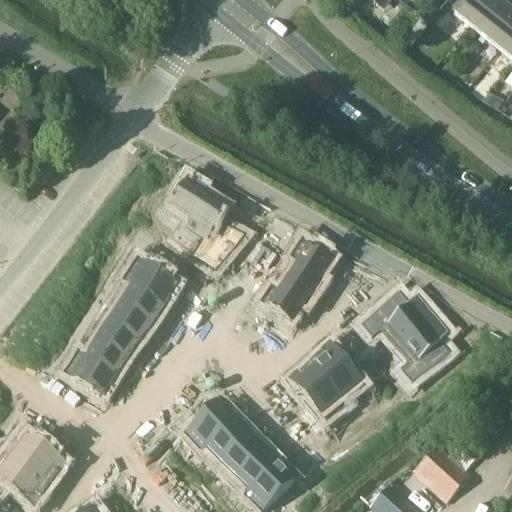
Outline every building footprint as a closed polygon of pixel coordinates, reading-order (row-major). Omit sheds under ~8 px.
[(468,31),(493,0),(467,0),(452,18),(468,31)] [(482,42),(507,10),(500,5),(503,0),(493,0),(468,31),(482,42)] [(429,24),(435,16),(428,10),(422,18),(429,24)] [(497,54),(511,36),(511,14),(507,10),(482,42),(497,54)] [(511,66),(511,65),(511,36),(497,54),(511,66)] [(188,184),(171,212),(191,225),(186,233),(203,243),(193,261),(197,263),(189,276),(197,281),(205,287),(244,240),(221,226),(217,223),(224,212),(198,197),(201,192),(188,184)] [(248,238),(240,249),(247,254),(255,243),(248,238)] [(285,256),(274,273),(285,279),(314,299),(322,287),(318,285),(331,265),(301,246),(291,261),(285,256)] [(125,282),(123,285),(131,291),(132,291),(132,290),(133,291),(133,290),(162,310),(163,310),(164,309),(167,304),(168,303),(172,305),(176,300),(177,297),(178,297),(179,295),(180,294),(172,289),(169,287),(168,287),(169,287),(157,279),(158,278),(163,270),(164,269),(159,265),(143,255),(139,261),(139,262),(137,264),(137,265),(136,265),(134,268),(135,269),(134,269),(133,272),(132,272),(130,275),(129,277),(127,280),(126,282),(125,282)] [(87,293),(82,300),(84,300),(86,302),(89,304),(90,304),(105,281),(101,279),(99,277),(98,276),(94,282),(87,294),(87,293)] [(216,276),(210,286),(230,299),(236,289),(216,276)] [(270,293),(260,308),(290,328),(302,308),(306,311),(314,299),(285,279),(274,296),(270,293)] [(121,305),(120,308),(121,308),(150,328),(151,328),(154,324),(156,321),(156,320),(159,317),(160,316),(162,313),(162,312),(163,310),(162,310),(133,290),(133,291),(132,290),(132,291),(131,291),(130,292),(131,292),(130,292),(129,294),(129,295),(127,297),(127,298),(126,299),(124,302),(122,305),(122,306),(121,305)] [(398,296),(360,330),(371,342),(381,333),(396,350),(432,318),(417,302),(418,301),(417,300),(408,308),(398,296)] [(110,323),(108,326),(109,326),(142,348),(143,349),(146,344),(148,341),(149,341),(150,339),(146,336),(147,335),(150,330),(151,328),(150,328),(121,308),(120,308),(119,310),(118,311),(117,313),(116,313),(116,314),(116,313),(114,316),(115,316),(114,316),(113,318),(113,319),(111,321),(110,323),(110,324),(110,323)] [(70,318),(67,324),(74,329),(82,317),(81,317),(77,315),(75,313),(74,312),(70,318)] [(432,318),(396,350),(410,367),(401,375),(411,388),(449,355),(439,343),(448,336),(447,335),(432,318)] [(63,330),(59,336),(60,336),(62,338),(66,340),(74,329),(67,324),(63,330)] [(98,341),(96,344),(97,344),(126,364),(127,364),(128,363),(129,363),(132,358),(132,357),(136,359),(138,357),(140,354),(143,349),(142,348),(109,326),(108,326),(107,328),(105,330),(105,331),(104,333),(103,333),(102,335),(100,338),(100,339),(98,341),(98,342),(98,341)] [(86,359),(85,361),(85,362),(115,382),(117,380),(119,377),(120,375),(122,372),(124,369),(127,364),(126,364),(97,344),(96,344),(95,346),(94,347),(93,349),(92,350),(92,349),(91,352),(89,354),(89,355),(88,357),(87,357),(86,359),(86,360),(86,359)] [(324,355),(310,366),(343,406),(361,391),(365,396),(376,388),(374,386),(366,376),(360,368),(350,376),(333,354),(327,359),(324,355)] [(61,380),(57,386),(74,397),(78,400),(79,398),(84,390),(85,389),(96,397),(96,396),(99,398),(100,399),(99,399),(107,404),(108,403),(109,401),(109,400),(111,398),(114,393),(110,390),(111,389),(112,389),(115,384),(115,382),(85,362),(85,361),(77,355),(75,359),(73,361),(72,364),(70,366),(68,368),(68,369),(66,372),(64,374),(64,375),(63,376),(63,377),(61,379),(61,380)] [(300,381),(294,386),(311,408),(302,415),(317,435),(328,426),(327,425),(346,410),(343,406),(310,366),(297,377),(300,381)] [(193,412),(175,430),(180,435),(182,438),(183,438),(184,439),(184,440),(186,441),(187,442),(189,444),(189,445),(191,447),(192,447),(193,449),(195,451),(196,451),(197,453),(200,456),(207,449),(207,448),(232,424),(233,423),(232,422),(229,418),(228,417),(227,416),(231,413),(226,408),(224,406),(222,404),(221,403),(215,409),(215,410),(212,412),(205,418),(202,422),(201,421),(194,414),(193,412)] [(491,413),(478,428),(494,442),(507,427),(491,413)] [(207,449),(208,451),(208,450),(208,451),(210,452),(210,453),(212,455),(213,455),(214,457),(216,459),(217,460),(219,462),(221,464),(222,464),(247,439),(248,439),(246,437),(245,435),(244,435),(242,432),(241,432),(242,432),(239,429),(235,425),(233,423),(232,424),(207,448),(207,449)] [(19,435),(4,455),(49,489),(59,475),(55,472),(60,466),(38,449),(46,439),(26,424),(18,435),(19,435)] [(472,431),(457,449),(475,464),(490,446),(472,431)] [(222,464),(221,464),(223,466),(223,467),(225,469),(226,469),(226,470),(228,472),(230,474),(232,476),(234,478),(236,480),(237,479),(262,455),(263,454),(261,452),(257,448),(255,446),(254,446),(252,443),(248,439),(247,439),(222,464)] [(436,450),(414,475),(447,505),(469,480),(436,450)] [(237,479),(236,480),(237,482),(238,482),(240,484),(241,485),(243,487),(245,489),(247,491),(247,492),(249,493),(249,494),(250,495),(251,495),(277,471),(278,470),(276,468),(272,464),(269,461),(267,459),(266,458),(267,458),(265,457),(263,454),(262,455),(237,479)] [(0,498),(0,499),(8,489),(30,506),(34,500),(38,503),(49,489),(4,455),(0,460),(0,498)] [(250,495),(243,502),(245,504),(246,504),(247,506),(248,506),(248,507),(250,508),(250,509),(251,510),(252,511),(251,511),(252,511),(284,511),(286,511),(285,509),(278,502),(277,502),(287,492),(290,489),(297,483),(296,482),(294,480),(294,481),(294,480),(292,478),(289,475),(288,473),(287,474),(284,477),(283,475),(279,471),(278,470),(277,471),(251,495),(250,495)] [(183,482),(182,484),(187,488),(193,492),(198,486),(188,477),(187,477),(185,481),(183,483),(183,482)] [(198,486),(193,492),(198,497),(203,502),(204,501),(204,500),(206,498),(208,496),(208,495),(209,495),(198,486)] [(414,511),(389,489),(370,510),(372,511),(414,511)] [(94,511),(86,501),(72,511),(94,511)]
